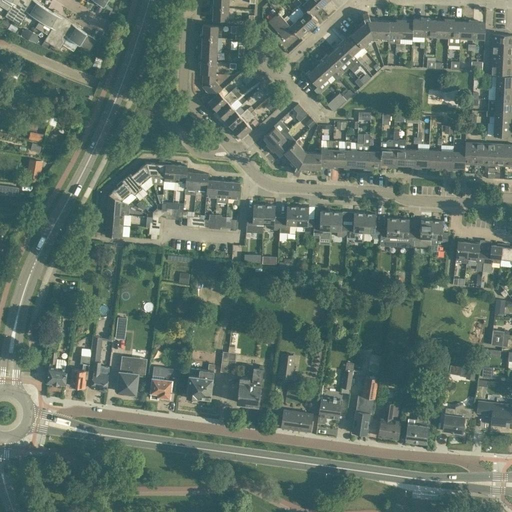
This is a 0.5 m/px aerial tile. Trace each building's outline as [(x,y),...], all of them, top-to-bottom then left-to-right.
[(0,0),(0,4),(8,10),(5,15),(13,20),(25,0),(0,0)] [(28,12),(40,20),(47,8),(42,5),(43,3),(38,0),(25,0),(13,20),(20,25),(28,12)] [(213,8),(213,19),(228,20),(229,8),(228,0),(213,0),(213,5),(211,5),(211,8),(213,8)] [(313,14),(321,7),(315,0),(306,0),(293,0),(297,5),(301,1),(313,14)] [(318,20),(313,14),(301,1),(297,5),(303,13),(298,17),(308,28),(318,20)] [(44,40),(50,43),(52,45),(68,18),(54,9),(53,11),(47,8),(40,20),(52,27),(44,40)] [(269,20),(271,23),(285,39),(294,31),(283,18),(278,12),(276,14),(269,20)] [(365,21),(351,34),(365,49),(370,45),(367,42),(373,36),(382,37),(382,40),(388,40),(389,20),(371,19),(368,12),(362,14),(365,21)] [(299,37),(308,28),(298,17),(293,22),(287,15),(283,18),(294,31),(299,37)] [(413,19),(413,22),(413,35),(425,35),(425,17),(420,17),(420,19),(413,19)] [(425,35),(437,36),(438,20),(430,20),(430,18),(425,17),(425,35)] [(68,18),(52,45),(60,49),(67,37),(80,45),(89,50),(96,39),(87,34),(87,33),(81,29),(83,27),(68,18)] [(437,36),(448,37),(449,18),(444,18),(444,20),(438,20),(437,36)] [(454,19),(449,18),(448,37),(448,45),(460,45),(460,37),(461,21),(454,21),(454,19)] [(0,25),(6,29),(10,23),(4,19),(0,25)] [(400,37),(401,19),(396,19),(396,21),(389,20),(388,40),(388,42),(400,43),(400,37)] [(406,19),(401,19),(400,37),(413,38),(413,35),(413,22),(406,21),(406,19)] [(468,21),(461,21),(460,37),(472,38),(473,20),(468,19),(468,21)] [(473,20),(472,38),(485,38),(485,22),(478,22),(478,20),(473,20)] [(18,28),(11,23),(8,28),(15,33),(18,28)] [(218,37),(218,25),(203,24),(202,35),(200,34),(200,38),(202,38),(202,48),(217,49),(218,37)] [(236,32),(235,38),(245,38),(245,26),(236,26),(236,32)] [(511,34),(493,33),(492,43),(511,44),(511,34)] [(367,63),(361,56),(367,51),(365,49),(351,34),(346,39),(345,37),(342,40),(354,54),(353,54),(357,58),(361,63),(364,66),(367,63)] [(358,66),(361,63),(357,58),(353,54),(354,54),(342,40),(338,44),(339,45),(334,50),(344,62),(349,67),(350,68),(355,63),(358,66)] [(511,44),(492,43),(492,54),(511,54),(511,44)] [(200,73),(203,73),(216,73),(217,49),(202,48),(201,59),(199,58),(198,62),(201,62),(200,73)] [(343,73),(344,71),(340,66),(344,62),(334,50),(329,55),(327,53),(324,57),(340,75),(343,73)] [(511,54),(492,54),(491,64),(511,64),(511,54)] [(105,60),(98,57),(95,66),(101,68),(105,60)] [(316,66),(327,78),(331,74),(337,80),(341,77),(340,75),(324,57),(320,60),(321,61),(316,66)] [(435,68),(435,60),(427,59),(427,67),(435,68)] [(0,65),(0,69),(6,75),(10,69),(2,63),(0,65)] [(491,75),(496,75),(496,74),(511,75),(511,64),(491,64),(491,75)] [(326,87),(322,83),(327,78),(316,66),(311,71),(309,69),(306,73),(318,86),(314,89),(319,94),(326,87)] [(202,85),(213,97),(219,91),(222,88),(220,85),(215,80),(216,73),(203,73),(202,85)] [(359,79),(364,83),(370,77),(366,73),(359,79)] [(511,75),(496,74),(496,75),(496,87),(511,87),(511,75)] [(354,81),(360,87),(364,83),(359,79),(358,77),(354,81)] [(511,87),(496,87),(489,86),(489,99),(495,99),(511,99),(511,92),(511,87)] [(349,89),(342,95),(346,100),(353,93),(349,89)] [(216,110),(234,94),(230,90),(223,96),(219,91),(213,97),(208,101),(216,110)] [(225,119),(235,109),(230,104),(238,97),(234,94),(216,110),(225,119)] [(273,98),(267,103),(272,108),(277,103),(273,98)] [(334,111),(342,103),(338,99),(330,107),(334,111)] [(495,99),(489,99),(488,110),(511,111),(511,106),(511,107),(511,99),(495,99)] [(300,121),(308,113),(298,103),(293,107),(297,112),(296,117),(300,121)] [(235,109),(225,119),(233,128),(251,112),(247,108),(240,114),(235,109)] [(511,111),(488,110),(486,110),(486,116),(494,116),(494,123),(510,123),(510,116),(511,116),(511,111)] [(358,119),(363,119),(370,119),(371,111),(365,111),(363,111),(358,111),(358,119)] [(251,112),(233,128),(241,137),(252,128),(247,122),(254,116),(251,112)] [(418,123),(419,114),(406,113),(406,122),(418,123)] [(316,122),(312,117),(306,123),(310,127),(316,122)] [(510,131),(510,123),(494,123),(493,135),(511,136),(511,131),(510,131)] [(267,144),(270,147),(283,135),(290,129),(286,125),(280,131),(276,127),(275,126),(263,137),(268,142),(267,144)] [(453,133),(453,125),(445,125),(445,133),(453,133)] [(406,140),(399,140),(400,131),(394,131),(394,139),(394,140),(392,166),(397,166),(397,164),(404,164),(405,148),(406,140)] [(369,145),(370,138),(370,134),(363,133),(363,143),(357,143),(356,166),(363,166),(363,168),(368,168),(369,150),(369,145)] [(291,144),(283,135),(270,147),(273,151),(275,150),(280,155),(284,151),(291,144)] [(296,140),(291,144),(284,151),(297,165),(293,172),(298,175),(302,167),(320,168),(321,164),(320,164),(321,148),(315,148),(315,151),(306,151),(300,144),(303,142),(299,137),(296,140)] [(333,140),(329,140),(321,139),(321,148),(320,164),(321,164),(327,164),(327,166),(332,167),(333,140)] [(394,139),(388,139),(387,147),(381,147),(381,151),(380,163),(381,163),(387,163),(387,165),(392,166),(394,140),(394,139)] [(339,140),(333,140),(332,167),(337,167),(337,165),(344,165),(345,165),(346,141),(339,140)] [(356,166),(357,143),(351,142),(351,141),(346,140),(346,141),(345,165),(344,165),(344,167),(349,167),(349,165),(352,166),(356,166)] [(465,141),(465,151),(465,163),(475,164),(476,142),(465,141)] [(42,144),(32,142),(30,149),(40,152),(42,144)] [(475,164),(485,164),(486,142),(476,142),(475,164)] [(496,143),(486,142),(485,164),(495,165),(496,143)] [(506,143),(496,143),(495,165),(505,165),(506,143)] [(441,145),(441,150),(440,166),(441,166),(447,166),(447,168),(452,168),(453,151),(453,145),(441,145)] [(411,167),(416,167),(417,149),(405,148),(404,164),(411,165),(411,167)] [(429,149),(417,149),(416,167),(421,167),(421,165),(428,165),(429,149)] [(441,150),(429,149),(428,165),(435,166),(435,168),(440,168),(441,166),(440,166),(441,150)] [(381,151),(369,150),(368,168),(373,169),(373,167),(381,167),(381,163),(380,163),(381,151)] [(465,151),(453,151),(452,168),(457,169),(457,167),(465,167),(465,163),(465,151)] [(31,159),(27,180),(38,182),(42,161),(31,159)] [(165,176),(166,163),(166,161),(162,160),(161,163),(147,161),(151,175),(165,176)] [(130,172),(140,184),(151,175),(147,161),(135,171),(134,169),(130,172)] [(166,163),(165,176),(164,180),(175,181),(177,164),(166,163)] [(174,189),(185,190),(187,171),(188,165),(177,164),(175,181),(174,189)] [(197,172),(187,171),(185,190),(185,194),(196,195),(197,172)] [(134,194),(135,194),(139,199),(147,192),(145,190),(140,184),(130,172),(122,179),(132,191),(134,194)] [(196,195),(206,195),(207,189),(208,179),(208,175),(209,173),(197,172),(196,195)] [(120,184),(109,194),(121,200),(132,191),(122,179),(119,182),(120,184)] [(207,189),(206,195),(217,196),(219,180),(208,179),(207,189)] [(229,180),(219,180),(217,196),(217,202),(228,203),(228,197),(229,180)] [(240,181),(229,180),(228,197),(235,198),(234,204),(238,204),(240,181)] [(0,184),(0,193),(18,196),(19,186),(0,184)] [(121,200),(109,194),(108,208),(105,208),(105,213),(107,213),(120,214),(121,200)] [(10,196),(9,204),(17,205),(18,197),(10,196)] [(165,218),(172,219),(173,207),(167,207),(167,203),(162,202),(161,208),(161,216),(165,216),(165,218)] [(178,217),(183,217),(183,211),(183,205),(179,204),(178,208),(173,207),(172,219),(178,219),(178,217)] [(263,232),(264,222),(264,204),(253,204),(253,215),(247,215),(246,231),(263,232)] [(264,204),(264,222),(271,223),(271,228),(280,229),(281,217),(275,216),(276,205),(264,204)] [(286,217),(281,217),(280,229),(279,232),(289,232),(297,233),(297,230),(298,206),(287,205),(286,217)] [(304,225),(304,230),(305,230),(305,234),(314,234),(314,222),(314,218),(309,218),(309,206),(298,206),(297,224),(304,225)] [(314,222),(314,234),(322,235),(322,237),(330,238),(331,230),(331,211),(320,210),(320,222),(314,222)] [(187,217),(187,226),(193,226),(194,216),(187,215),(188,211),(183,211),(183,217),(187,217)] [(342,212),(331,211),(331,230),(338,230),(338,235),(346,236),(346,239),(347,239),(348,224),(342,223),(342,212)] [(363,242),(364,240),(365,213),(354,212),(353,224),(348,224),(347,239),(352,239),(354,242),(363,242)] [(123,224),(124,214),(120,214),(107,213),(106,224),(123,225),(123,224)] [(376,213),(365,213),(364,240),(369,240),(371,238),(371,237),(381,237),(381,229),(381,225),(375,225),(376,213)] [(216,217),(215,217),(215,228),(220,228),(220,226),(226,227),(226,216),(222,216),(222,214),(216,214),(216,217)] [(158,222),(159,217),(152,217),(152,221),(149,221),(149,227),(160,228),(160,222),(158,222)] [(208,227),(215,228),(215,217),(209,217),(209,219),(205,218),(204,225),(208,225),(208,227)] [(380,245),(398,246),(399,218),(387,217),(387,229),(381,229),(381,237),(380,245)] [(413,246),(414,246),(415,230),(409,230),(409,218),(399,218),(398,246),(413,246)] [(430,246),(430,244),(431,238),(432,220),(421,219),(420,231),(415,230),(414,246),(430,246)] [(443,220),(432,220),(431,238),(430,244),(438,244),(438,245),(447,245),(448,232),(442,232),(443,220)] [(105,235),(122,236),(123,225),(106,224),(105,235)] [(457,250),(456,257),(455,262),(467,263),(467,258),(468,258),(469,242),(458,240),(457,250)] [(478,262),(483,262),(484,262),(485,250),(479,249),(480,243),(469,242),(468,258),(478,259),(478,262)] [(502,258),(511,259),(511,246),(506,246),(507,243),(502,243),(502,245),(501,258),(502,258)] [(490,250),(485,250),(484,262),(483,262),(482,270),(487,271),(492,272),(492,268),(491,268),(492,261),(501,262),(502,258),(501,258),(502,245),(491,244),(490,250)] [(219,271),(219,258),(194,258),(194,270),(219,271)] [(179,283),(188,284),(190,273),(180,272),(179,283)] [(324,284),(330,287),(334,281),(327,278),(324,284)] [(76,311),(76,308),(77,296),(78,295),(68,294),(66,310),(76,311)] [(496,299),(496,300),(495,310),(504,311),(505,300),(501,299),(496,299)] [(118,316),(115,337),(116,337),(116,336),(124,337),(126,317),(118,316)] [(508,334),(503,334),(504,330),(493,329),(491,344),(501,346),(502,346),(502,342),(507,343),(508,334)] [(90,360),(93,336),(92,336),(90,356),(81,355),(80,363),(83,364),(83,369),(73,368),(71,385),(85,386),(86,378),(88,378),(89,368),(90,360)] [(101,361),(100,361),(103,337),(93,336),(90,360),(94,360),(93,377),(91,387),(107,389),(108,379),(109,366),(100,365),(101,361)] [(65,359),(57,358),(58,351),(57,351),(58,341),(52,340),(51,350),(47,382),(66,384),(68,369),(66,368),(66,361),(65,359)] [(223,351),(222,357),(220,371),(227,372),(228,358),(229,352),(223,351)] [(279,377),(291,378),(292,378),(293,368),(295,354),(281,352),(278,376),(279,377)] [(119,381),(118,390),(135,393),(137,383),(138,375),(138,373),(139,366),(130,365),(131,357),(131,356),(122,355),(120,371),(119,381)] [(228,358),(227,372),(234,373),(236,359),(228,358)] [(411,369),(420,371),(422,360),(413,358),(411,369)] [(341,388),(342,388),(342,392),(349,393),(352,371),(353,363),(346,361),(345,369),(344,369),(341,388)] [(361,370),(363,362),(355,361),(354,369),(361,370)] [(409,377),(411,363),(405,362),(402,362),(400,376),(409,377)] [(186,395),(188,396),(188,398),(194,399),(196,397),(197,397),(197,396),(211,397),(215,364),(209,363),(209,369),(190,367),(186,395)] [(461,374),(462,365),(450,364),(449,372),(461,374)] [(494,366),(483,365),(482,376),(493,377),(494,366)] [(170,397),(172,379),(173,371),(173,368),(154,366),(152,377),(150,391),(151,392),(150,397),(158,398),(159,396),(162,396),(170,397)] [(240,376),(238,391),(237,401),(258,404),(260,394),(263,368),(254,366),(253,377),(240,376)] [(476,377),(477,369),(477,368),(468,366),(467,367),(466,376),(476,377)] [(408,387),(420,390),(423,377),(419,376),(420,373),(411,371),(408,387)] [(375,397),(378,377),(365,375),(361,395),(358,395),(352,431),(351,430),(351,431),(367,433),(366,433),(369,413),(373,413),(375,397)] [(339,418),(341,408),(342,399),(321,396),(319,412),(318,422),(325,423),(326,416),(339,418)] [(487,401),(478,400),(477,412),(492,413),(491,424),(505,425),(506,420),(511,420),(511,403),(500,403),(499,405),(487,404),(487,401)] [(381,418),(380,425),(378,435),(398,438),(400,428),(401,421),(393,420),(395,403),(386,402),(383,418),(381,418)] [(455,406),(454,407),(446,406),(442,430),(462,432),(464,416),(470,417),(472,408),(464,407),(463,403),(455,406)] [(430,426),(432,409),(426,407),(425,414),(418,413),(417,419),(415,419),(408,417),(407,422),(406,429),(405,439),(427,442),(429,425),(430,426)] [(284,409),(283,416),(281,426),(310,430),(312,420),(313,414),(284,409)]
